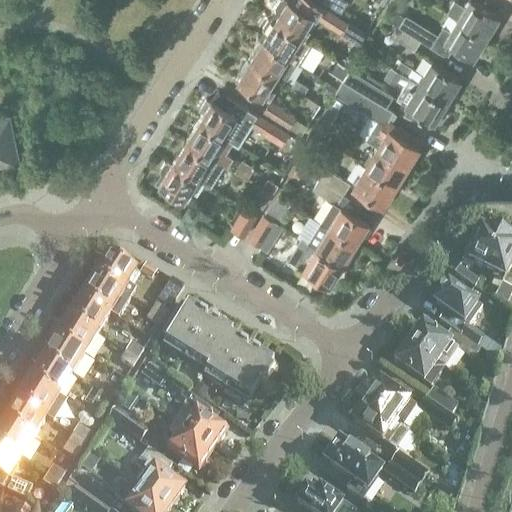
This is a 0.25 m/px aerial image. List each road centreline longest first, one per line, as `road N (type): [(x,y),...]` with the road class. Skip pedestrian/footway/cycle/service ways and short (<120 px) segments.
road 1 (residential): [(342,363),(99,197)]
road 2 (residential): [(99,197),(218,0)]
road 3 (residential): [(342,363),(469,182)]
road 4 (residential): [(239,511),(342,363)]
road 5 (residential): [(0,358),(73,239)]
road 6 (residential): [(511,383),(472,511)]
